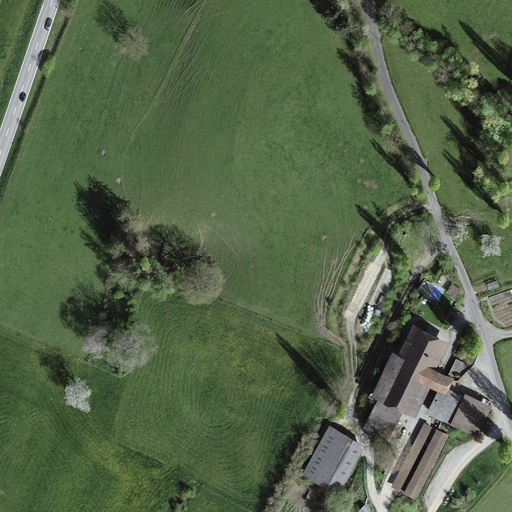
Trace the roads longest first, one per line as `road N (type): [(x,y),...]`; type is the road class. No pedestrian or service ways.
road 1 (unclassified): [(364,0),(511,423)]
road 2 (primary): [(0,153),(52,0)]
